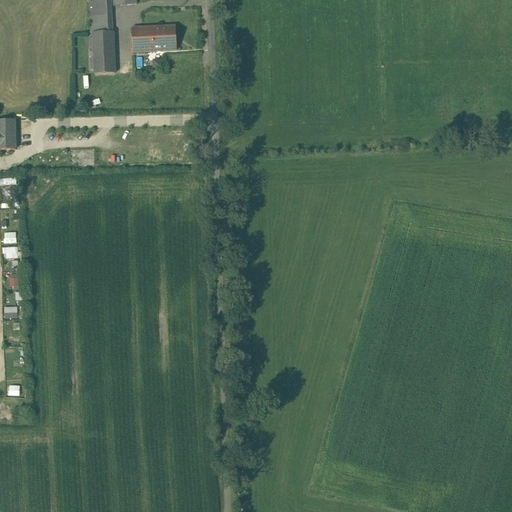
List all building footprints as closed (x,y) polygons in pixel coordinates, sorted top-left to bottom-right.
[(111,1),(89,2),(91,34),(93,34),(113,33),(111,1)] [(175,26),(131,28),(132,53),(176,51),(175,26)] [(113,33),(93,34),(93,38),(89,38),(90,49),(94,49),(94,58),(90,58),(91,71),(95,71),(95,75),(115,74),(113,33)] [(11,121),(0,122),(0,150),(12,149),(11,121)] [(14,189),(14,179),(1,178),(1,189),(14,189)] [(5,243),(18,243),(18,232),(5,232),(5,243)] [(19,246),(5,247),(5,259),(20,258),(19,246)] [(11,278),(11,287),(20,287),(20,277),(11,278)] [(6,318),(19,318),(19,307),(6,306),(6,318)]
